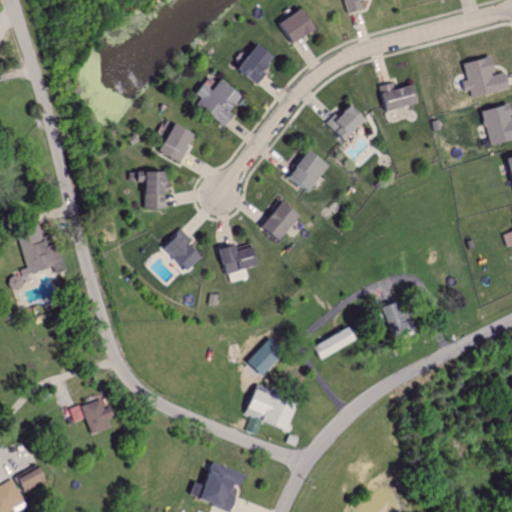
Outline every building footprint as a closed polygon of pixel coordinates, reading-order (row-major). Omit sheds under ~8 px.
[(337,0),(341,14),(357,10),(355,1),(358,0),(337,0)] [(311,30),(300,8),(270,22),(282,45),(311,30)] [(229,70),(253,85),(262,72),(257,69),(265,58),(246,45),(229,70)] [(467,98),(506,88),(502,72),(488,75),(483,56),(457,63),(461,81),(456,82),(459,92),(465,90),(467,98)] [(196,84),(191,95),(196,97),(190,110),(222,125),(238,92),(213,80),(208,89),(196,84)] [(413,102),(408,84),(392,89),(390,82),(379,85),(381,92),(373,94),(379,112),(413,102)] [(322,126),(339,141),(361,117),(344,102),(322,126)] [(475,111),(484,146),(511,138),(511,123),(511,122),(508,123),(504,104),(475,111)] [(190,136),(165,125),(152,152),(177,163),(190,136)] [(281,179),(302,192),(318,165),(297,152),(281,179)] [(508,198),(511,197),(511,155),(499,158),(508,198)] [(145,209),(161,210),(162,173),(137,172),(136,195),(145,196),(145,209)] [(274,242),(294,211),(273,199),(254,230),(274,242)] [(511,219),(509,221),(511,230),(499,234),(503,247),(511,244),(511,219)] [(22,269),(20,269),(21,274),(49,267),(51,274),(63,271),(56,245),(39,249),(33,225),(12,230),(22,269)] [(181,273),(198,256),(186,244),(190,240),(178,227),(157,248),(181,273)] [(257,266),(253,246),(229,251),(228,246),(214,249),(219,274),(257,266)] [(306,343),(313,358),(349,343),(343,328),(306,343)] [(89,435),(110,427),(99,395),(77,403),(89,435)] [(189,499),(223,511),(236,472),(203,461),(189,499)] [(46,481),(40,465),(13,475),(20,492),(46,481)]
